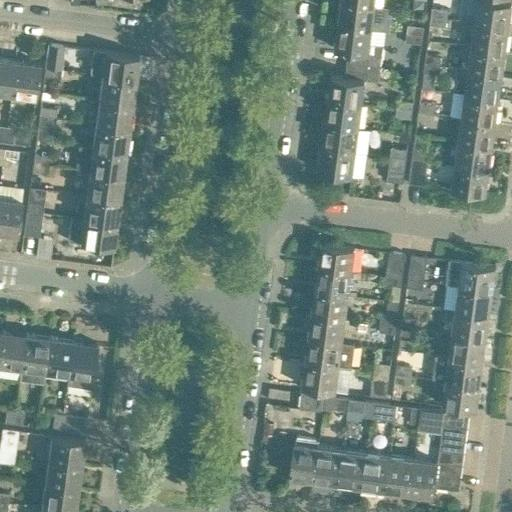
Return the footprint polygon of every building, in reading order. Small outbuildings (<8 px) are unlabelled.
[(351,0),(341,0),(338,23),(372,28),(389,31),(392,6),(375,3),(351,0)] [(508,25),(511,0),(509,0),(477,0),(475,20),(508,25)] [(448,8),(433,6),(432,14),(447,16),(448,8)] [(446,25),(447,16),(432,14),(431,23),(446,25)] [(505,48),(508,25),(475,20),(472,44),(505,48)] [(370,41),(372,28),(338,23),(335,47),(348,49),(347,62),(380,67),(384,43),(370,41)] [(423,34),(424,25),(408,23),(407,32),(423,34)] [(422,42),(423,34),(407,32),(406,40),(422,42)] [(62,67),(65,43),(50,41),(46,65),(62,67)] [(502,72),(505,48),(472,44),(468,68),(502,72)] [(136,77),(139,53),(94,47),(91,71),(102,73),(136,77)] [(442,55),(427,53),(426,62),(441,64),(442,55)] [(0,90),(13,92),(17,58),(0,55),(0,90)] [(35,95),(40,61),(17,58),(13,92),(35,95)] [(379,80),(380,67),(347,62),(345,75),(332,73),(329,98),(362,102),(365,78),(379,80)] [(440,72),(441,64),(426,62),(424,70),(440,72)] [(60,76),(62,67),(46,65),(45,74),(60,76)] [(498,96),(502,72),(468,68),(465,92),(498,96)] [(133,101),(136,77),(102,73),(99,97),(133,101)] [(495,121),(498,96),(465,92),(462,116),(495,121)] [(129,124),(133,101),(99,97),(96,120),(129,124)] [(359,126),(362,102),(329,98),(325,122),(359,126)] [(413,109),(414,100),(398,98),(397,107),(413,109)] [(436,103),(420,101),(419,110),(435,112),(436,103)] [(56,107),(41,105),(39,113),(55,115),(56,107)] [(412,117),(413,109),(397,107),(396,115),(412,117)] [(434,120),(435,112),(419,110),(418,118),(434,120)] [(52,139),(54,124),(55,115),(39,113),(36,137),(52,139)] [(492,144),(495,121),(462,116),(458,140),(492,144)] [(126,148),(129,124),(96,120),(92,144),(126,148)] [(355,150),(359,126),(325,122),(322,146),(355,150)] [(15,126),(7,125),(5,140),(13,141),(15,126)] [(488,168),(492,144),(458,140),(455,164),(488,168)] [(126,148),(92,144),(78,142),(75,167),(89,169),(123,172),(126,148)] [(10,163),(12,147),(4,146),(2,162),(10,163)] [(352,174),(355,150),(322,146),(319,170),(352,174)] [(406,157),(408,148),(392,146),(391,155),(406,157)] [(414,148),(413,158),(428,160),(429,151),(424,150),(414,148)] [(50,154),(34,152),(33,160),(49,162),(50,154)] [(403,181),(405,165),(406,157),(391,155),(387,179),(403,181)] [(425,184),(428,160),(413,158),(409,182),(425,184)] [(48,171),(49,162),(33,160),(32,169),(48,171)] [(485,192),(488,168),(455,164),(451,188),(485,192)] [(120,196),(123,172),(89,169),(86,192),(120,196)] [(45,187),(30,185),(27,208),(42,211),(45,187)] [(116,220),(120,196),(86,192),(83,215),(116,220)] [(23,198),(22,198),(0,195),(0,229),(18,231),(23,198)] [(39,235),(42,211),(27,208),(23,233),(39,235)] [(116,220),(83,215),(71,214),(68,238),(113,244),(116,220)] [(352,269),(356,244),(322,240),(319,265),(352,269)] [(403,275),(406,251),(390,249),(387,273),(403,275)] [(424,278),(428,254),(412,252),(409,276),(424,278)] [(492,288),(495,263),(450,257),(447,282),(459,284),(492,288)] [(349,293),(352,269),(319,265),(315,288),(349,293)] [(399,300),(403,275),(387,273),(386,282),(393,283),(391,299),(399,300)] [(423,287),(424,278),(409,276),(408,285),(423,287)] [(489,312),(492,288),(459,284),(456,307),(489,312)] [(346,317),(349,293),(315,288),(312,312),(346,317)] [(486,335),(489,312),(456,307),(453,331),(486,335)] [(343,340),(346,317),(312,312),(309,336),(343,340)] [(396,323),(397,315),(382,313),(381,321),(396,323)] [(419,318),(404,316),(402,324),(418,326),(419,318)] [(395,332),(396,323),(381,321),(379,330),(395,332)] [(417,335),(418,326),(402,324),(401,333),(417,335)] [(22,365),(27,332),(3,329),(0,349),(0,362),(21,365),(22,365)] [(482,359),(486,335),(453,331),(450,355),(482,359)] [(46,369),(51,335),(27,332),(22,365),(21,365),(19,378),(43,381),(45,368),(46,369)] [(70,372),(75,338),(51,335),(46,369),(68,372),(70,372)] [(355,342),(343,340),(309,336),(305,360),(340,365),(352,366),(355,342)] [(94,375),(98,341),(75,338),(70,372),(68,372),(66,382),(92,386),(93,375),(94,375)] [(479,383),(482,359),(450,355),(446,379),(479,383)] [(337,389),(340,365),(305,360),(302,384),(337,389)] [(390,371),(391,363),(375,361),(374,369),(390,371)] [(413,365),(398,363),(397,363),(396,372),(412,374),(413,365)] [(388,379),(390,371),(374,369),(373,378),(388,379)] [(410,382),(412,374),(396,372),(395,380),(410,382)] [(476,407),(479,383),(446,379),(443,403),(476,407)] [(324,409),(326,393),(301,390),(298,406),(324,409)] [(348,408),(349,397),(349,396),(326,393),(324,409),(332,410),(333,406),(348,408)] [(370,415),(373,400),(365,399),(363,414),(370,415)] [(395,418),(397,404),(397,403),(373,400),(370,415),(395,418)] [(13,421),(15,405),(7,404),(5,420),(13,421)] [(24,406),(15,405),(13,421),(22,422),(24,406)] [(419,422),(421,406),(413,405),(411,421),(419,422)] [(442,431),(443,421),(445,409),(421,406),(419,422),(418,427),(442,431)] [(467,425),(469,412),(449,409),(445,409),(443,421),(467,425)] [(63,428),(65,412),(54,411),(52,426),(63,428)] [(85,431),(87,415),(65,412),(63,428),(85,431)] [(465,438),(467,425),(443,421),(442,431),(442,434),(465,438)] [(17,428),(1,426),(0,437),(0,450),(14,452),(17,428)] [(81,461),(84,437),(51,432),(48,456),(81,461)] [(464,450),(465,438),(442,434),(440,447),(464,450)] [(314,477),(319,444),(320,438),(297,435),(296,441),(293,440),(288,474),(314,477)] [(338,481),(342,447),(319,444),(314,477),(338,481)] [(361,484),(366,450),(342,447),(338,481),(361,484)] [(462,463),(464,450),(440,447),(438,460),(462,463)] [(0,458),(13,461),(14,452),(0,450),(0,458)] [(385,487),(390,453),(366,450),(361,484),(385,487)] [(409,491),(414,457),(390,453),(385,487),(409,491)] [(78,485),(81,461),(48,456),(44,480),(78,485)] [(436,472),(438,460),(414,457),(409,491),(433,494),(434,485),(436,472)] [(462,463),(438,460),(436,472),(460,476),(462,463)] [(458,488),(460,476),(436,472),(434,485),(458,488)] [(74,508),(78,485),(44,480),(41,504),(74,508)] [(9,492),(0,490),(0,498),(8,500),(9,492)]
